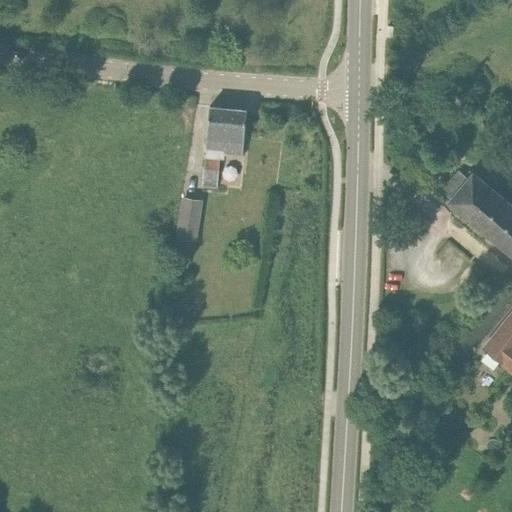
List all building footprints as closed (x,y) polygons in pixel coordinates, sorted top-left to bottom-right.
[(229,178),(232,154),(242,155),(246,109),(209,106),(208,126),(201,188),(206,188),(206,191),(223,193),(225,178),(229,178)] [(508,202),(488,186),(472,173),(449,201),(484,231),(508,202)] [(176,238),(174,244),(183,246),(178,265),(187,268),(192,248),(193,240),(196,241),(201,201),(182,199),(176,238)] [(511,205),(508,202),(484,231),(511,254),(511,205)] [(169,263),(178,265),(183,246),(174,244),(169,263)] [(502,364),(511,351),(511,310),(483,347),(502,364)] [(511,351),(502,364),(511,371),(511,351)]
